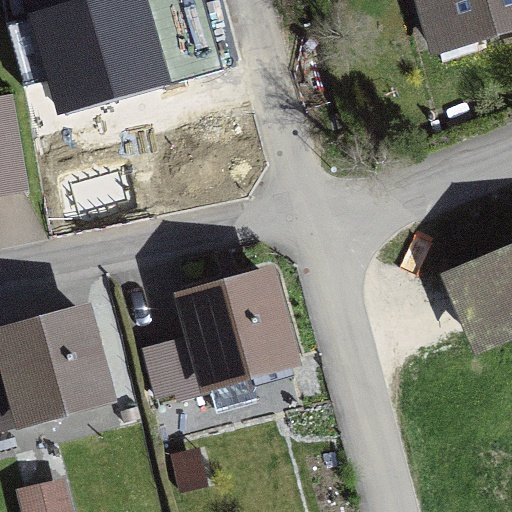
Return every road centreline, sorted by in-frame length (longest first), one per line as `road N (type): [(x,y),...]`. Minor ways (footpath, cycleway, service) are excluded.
road 1 (residential): [(0,274),(310,219)]
road 2 (residential): [(310,219),(389,511)]
road 3 (residential): [(245,0),(310,219)]
road 4 (residential): [(310,219),(511,150)]
